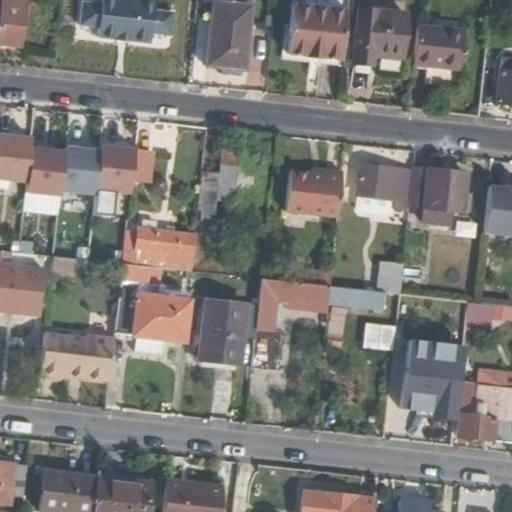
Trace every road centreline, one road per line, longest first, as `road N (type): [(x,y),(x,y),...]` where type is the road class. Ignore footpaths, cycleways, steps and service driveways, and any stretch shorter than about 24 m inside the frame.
road 1 (residential): [(0,82),(511,142)]
road 2 (residential): [(511,473),(0,417)]
